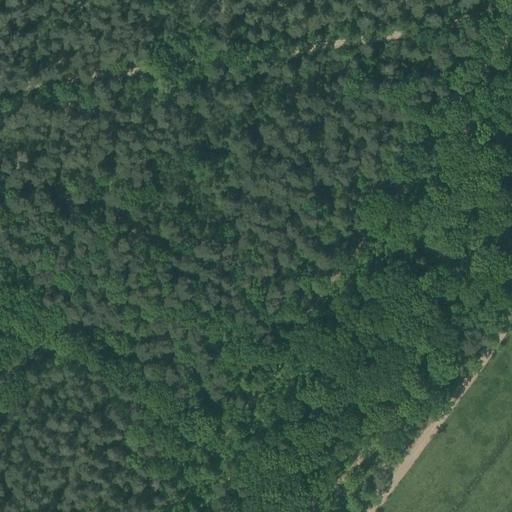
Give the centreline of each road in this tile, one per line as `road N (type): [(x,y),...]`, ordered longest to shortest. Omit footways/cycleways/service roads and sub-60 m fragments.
road 1 (track): [(0,89),(511,11)]
road 2 (track): [(375,209),(505,317),(360,511)]
road 3 (track): [(511,12),(375,209)]
